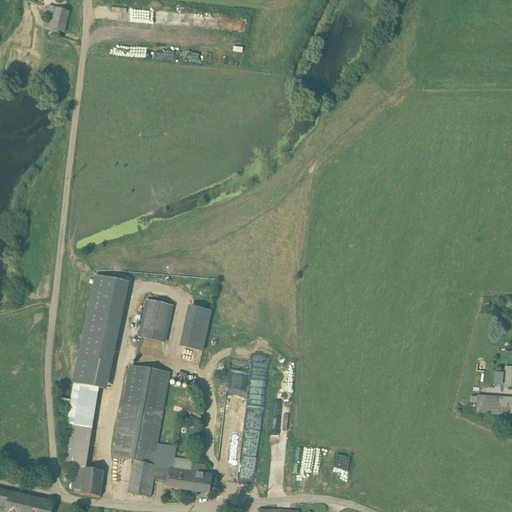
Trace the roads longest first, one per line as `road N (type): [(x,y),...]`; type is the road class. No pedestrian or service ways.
road 1 (track): [(91,0),(46,368),(55,496)]
road 2 (unclassified): [(55,496),(160,511),(342,501),(366,511)]
